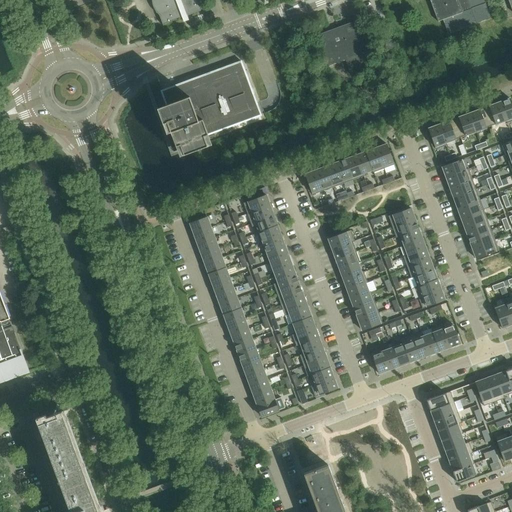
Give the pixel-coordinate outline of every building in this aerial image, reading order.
[(159,15),(163,24),(163,25),(183,17),(182,15),(185,12),(186,13),(187,14),(188,14),(189,14),(190,14),(191,14),(192,14),(201,11),(196,0),(152,0),(152,2),(152,3),(153,5),(153,7),(154,8),(155,10),(156,11),(157,13),(158,14),(159,15)] [(448,34),(466,27),(491,18),(484,0),(429,0),(438,22),(443,20),(448,34)] [(336,30),(335,30),(323,34),(321,35),(321,34),(320,34),(323,42),(325,48),(322,49),(321,49),(326,63),(327,67),(334,64),(346,60),(351,76),(363,71),(359,60),(369,57),(361,35),(358,36),(359,36),(357,36),(355,31),(352,23),(337,29),(336,29),(336,30)] [(241,62),(162,91),(167,105),(158,109),(163,124),(168,122),(171,132),(176,147),(180,145),(184,155),(208,146),(204,136),(261,116),(258,109),(241,62)] [(511,118),(511,103),(510,99),(500,103),(506,121),(511,118)] [(506,121),(500,103),(490,106),(493,115),(483,119),(486,128),(506,121)] [(493,115),(490,106),(469,114),(476,132),(486,128),(483,119),(493,115)] [(476,132),(469,114),(449,121),(452,130),(462,127),(466,136),(476,132)] [(452,130),(449,121),(439,125),(446,145),(447,145),(446,143),(466,136),(462,127),(452,130)] [(439,125),(428,129),(436,149),(446,145),(439,125)] [(511,153),(511,141),(502,145),(506,155),(511,153)] [(387,144),(376,148),(384,169),(395,165),(387,144)] [(376,148),(366,152),(374,172),(384,169),(376,148)] [(366,152),(356,156),(364,176),(363,174),(372,170),(373,173),(374,172),(366,152)] [(356,156),(346,160),(354,180),(364,176),(356,156)] [(346,160),(336,163),(343,184),(354,180),(346,160)] [(465,170),(461,160),(442,167),(446,177),(469,169),(468,169),(465,170)] [(336,163),(326,167),(333,187),(343,184),(336,163)] [(326,167),(316,171),(323,191),(333,187),(326,167)] [(472,179),(469,169),(446,177),(450,188),(472,179)] [(316,171),(305,175),(312,195),(323,191),(316,171)] [(454,198),(476,189),(472,179),(450,188),(454,198)] [(457,208),(480,199),(476,189),(454,198),(457,208)] [(270,206),(266,195),(244,203),(248,214),(270,206)] [(461,218),(484,210),(480,199),(457,208),(461,218)] [(274,216),(270,206),(248,214),(251,224),(274,216)] [(388,216),(392,227),(395,226),(415,219),(411,208),(391,216),(388,216)] [(465,228),(487,220),(484,210),(461,218),(465,228)] [(278,226),(274,216),(251,224),(255,234),(278,226)] [(207,218),(190,224),(194,234),(211,228),(207,218)] [(392,227),(396,237),(398,236),(419,229),(415,219),(395,226),(392,227)] [(469,238),(491,230),(487,220),(465,228),(469,238)] [(281,236),(278,226),(255,234),(255,235),(258,234),(261,244),(281,236)] [(211,228),(194,234),(198,244),(215,238),(211,228)] [(396,238),(399,237),(402,247),(422,239),(419,229),(398,236),(396,237),(396,238)] [(328,239),(332,249),(350,243),(355,241),(351,230),(346,232),(328,239)] [(472,248),(495,240),(491,230),(469,238),(472,248)] [(285,246),(281,236),(261,244),(265,254),(285,246)] [(215,238),(198,244),(202,254),(218,248),(215,238)] [(402,247),(406,256),(403,257),(404,257),(406,257),(426,249),(422,239),(402,247)] [(476,259),(499,251),(495,240),(472,248),(476,259)] [(332,249),(336,259),(354,253),(356,252),(353,242),(355,242),(355,241),(350,243),(332,249)] [(289,256),(285,246),(265,254),(269,264),(289,256)] [(218,248),(202,254),(205,264),(222,258),(218,248)] [(404,257),(407,268),(410,267),(430,259),(426,249),(406,257),(404,257)] [(336,259),(340,270),(358,263),(354,253),(357,253),(356,252),(354,253),(336,259)] [(293,266),(289,256),(269,264),(271,264),(275,273),(293,266)] [(222,258),(205,264),(209,274),(226,268),(222,258)] [(407,268),(411,278),(413,277),(434,269),(430,259),(410,267),(407,268)] [(340,270),(344,280),(362,273),(364,272),(361,272),(358,263),(340,270)] [(296,277),(293,266),(275,273),(278,283),(274,284),(274,285),(296,277)] [(226,268),(209,274),(213,285),(230,278),(226,268)] [(411,278),(414,277),(417,287),(415,287),(415,288),(417,287),(437,280),(434,269),(413,277),(411,278)] [(344,280),(347,290),(365,283),(368,282),(364,272),(362,273),(344,280)] [(300,287),(296,277),(274,285),(278,295),(300,287)] [(230,278),(213,285),(217,295),(233,288),(230,278)] [(415,288),(419,298),(421,297),(441,290),(437,280),(417,287),(415,288)] [(347,290),(351,300),(369,293),(371,292),(369,293),(366,284),(368,283),(368,282),(365,283),(347,290)] [(304,297),(300,287),(278,295),(281,305),(304,297)] [(233,288),(217,295),(220,305),(237,299),(233,288)] [(419,298),(423,309),(425,308),(445,300),(441,290),(421,297),(419,298)] [(0,381),(29,371),(23,355),(21,350),(22,350),(11,321),(10,321),(12,326),(4,329),(1,322),(10,319),(0,291),(0,381)] [(351,300),(355,310),(373,303),(375,303),(371,292),(369,293),(351,300)] [(308,307),(304,297),(281,305),(285,315),(308,307)] [(237,299),(220,305),(224,315),(241,309),(237,299)] [(355,310),(359,320),(377,314),(379,313),(375,303),(373,303),(355,310)] [(511,322),(506,305),(495,309),(502,328),(511,324),(511,322)] [(311,317),(308,307),(285,315),(285,316),(290,314),(293,323),(291,324),(291,325),(311,317)] [(241,309),(224,315),(228,325),(245,319),(241,309)] [(381,324),(383,323),(379,313),(377,314),(359,320),(363,331),(381,324)] [(291,325),(295,334),(292,335),(293,336),(315,327),(311,317),(291,325)] [(245,319),(228,325),(232,335),(248,329),(245,319)] [(442,325),(432,328),(440,351),(450,347),(442,325)] [(442,325),(450,347),(461,343),(454,325),(444,329),(442,325)] [(319,337),(315,327),(293,336),(296,346),(319,337)] [(432,328),(431,329),(433,333),(424,336),(422,332),(421,332),(430,355),(440,351),(432,328)] [(248,329),(232,335),(235,345),(252,339),(248,329)] [(421,332),(411,336),(420,358),(430,355),(421,332)] [(411,336),(401,340),(410,362),(420,358),(411,336)] [(304,354),(300,355),(300,356),(323,347),(319,337),(296,346),(297,346),(301,345),(304,354)] [(252,339),(235,345),(239,355),(256,349),(252,339)] [(401,340),(402,344),(393,348),(399,366),(410,362),(401,340)] [(326,358),(323,347),(300,356),(304,366),(326,358)] [(393,348),(383,352),(382,349),(389,370),(399,366),(393,348)] [(256,349),(239,355),(243,366),(260,359),(256,349)] [(382,349),(371,353),(379,374),(389,370),(382,349)] [(330,368),(326,358),(304,366),(308,376),(330,368)] [(260,359),(243,366),(247,376),(263,369),(260,359)] [(313,385),(311,386),(334,378),(330,368),(308,376),(308,377),(310,376),(313,385)] [(263,369),(247,376),(250,386),(267,380),(263,369)] [(511,387),(506,371),(496,375),(504,398),(505,398),(504,396),(511,393),(511,387)] [(496,375),(485,379),(494,402),(504,398),(496,375)] [(315,397),(338,389),(334,378),(311,386),(315,397)] [(485,379),(475,382),(484,406),(494,402),(485,379)] [(267,380),(250,386),(254,396),(271,390),(267,380)] [(271,390),(254,396),(258,406),(275,400),(271,390)] [(450,392),(427,400),(430,411),(450,404),(454,402),(450,392)] [(275,400),(258,406),(262,416),(278,410),(275,400)] [(450,404),(430,411),(434,421),(453,414),(458,412),(454,402),(450,404)] [(453,414),(434,421),(438,431),(457,424),(462,422),(458,412),(453,414)] [(100,511),(98,508),(97,508),(63,415),(39,424),(52,462),(47,464),(51,475),(57,473),(68,504),(64,505),(66,511),(100,511)] [(457,424),(438,431),(442,441),(461,434),(463,433),(460,423),(462,423),(462,422),(457,424)] [(461,434),(442,441),(446,451),(465,444),(469,442),(465,444),(461,434),(463,433),(461,434)] [(511,450),(506,433),(495,437),(504,461),(511,458),(511,450)] [(465,444),(446,451),(449,461),(468,454),(473,453),(469,442),(465,444)] [(468,454),(449,461),(453,472),(472,464),(474,464),(471,454),(473,453),(468,454)] [(472,464),(453,472),(457,482),(476,475),(472,465),(475,464),(474,464),(472,464)] [(345,511),(328,465),(329,465),(328,465),(304,474),(305,474),(318,511),(345,511)] [(494,511),(491,502),(467,510),(468,511),(494,511)]
